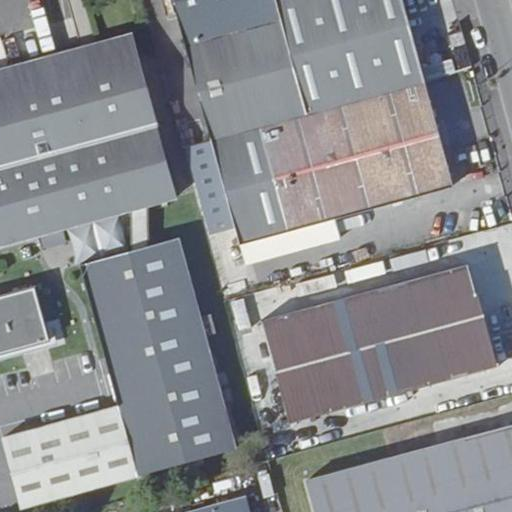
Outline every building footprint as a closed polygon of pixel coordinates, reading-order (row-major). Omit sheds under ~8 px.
[(456,189),(404,0),(174,0),(201,98),(209,129),(242,247),(337,221),(456,189)] [(468,46),(465,35),(453,39),(456,50),(468,46)] [(0,95),(138,57),(133,37),(0,72),(0,95)] [(138,57),(0,95),(0,249),(134,212),(134,254),(82,268),(120,409),(4,441),(23,511),(239,451),(227,407),(238,404),(230,377),(219,380),(209,341),(220,338),(215,321),(204,324),(181,241),(155,249),(150,208),(178,200),(138,57)] [(209,129),(201,98),(185,102),(193,133),(209,129)] [(342,239),(337,221),(242,247),(247,266),(342,239)] [(498,370),(471,268),(264,324),(292,425),(498,370)] [(0,358),(53,344),(38,288),(0,298),(0,358)] [(511,511),(511,427),(308,482),(315,511),(511,511)] [(251,511),(249,501),(208,511),(251,511)]
